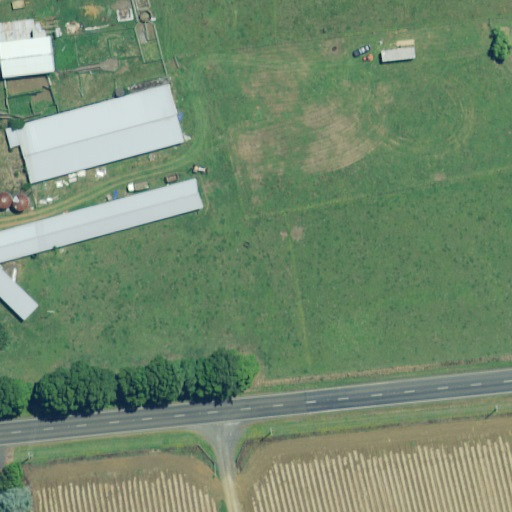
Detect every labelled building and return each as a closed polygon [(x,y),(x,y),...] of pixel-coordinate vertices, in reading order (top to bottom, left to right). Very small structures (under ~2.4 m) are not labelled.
[(60,23),(10,27),(15,84),(64,80),(60,23)] [(180,97),(28,135),(42,191),(194,153),(180,97)] [(28,195),(27,194),(26,193),(25,193),(23,192),(22,192),(20,192),(18,192),(17,193),(16,194),(14,195),(13,196),(13,197),(12,199),(12,200),(12,202),(12,204),(13,205),(14,206),(15,208),(16,209),(17,209),(19,210),(20,210),(22,210),(23,210),(25,209),(26,208),(27,207),(28,206),(29,205),(30,203),(30,202),(30,200),(30,198),(29,197),(28,196),(28,195)] [(0,211),(1,211),(3,211),(4,211),(6,211),(7,210),(8,209),(9,208),(10,206),(11,205),(11,203),(11,202),(11,200),(10,199),(10,197),(9,196),(7,195),(6,194),(5,194),(3,193),(2,193),(0,193),(0,211)] [(209,195),(0,240),(0,268),(215,222),(209,195)]
